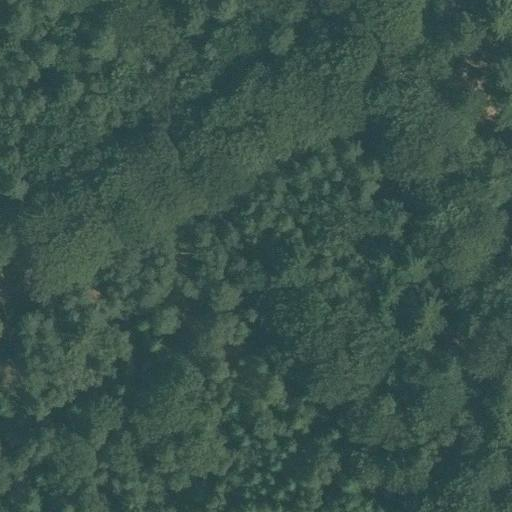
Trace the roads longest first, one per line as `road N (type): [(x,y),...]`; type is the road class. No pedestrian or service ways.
road 1 (track): [(511,2),(452,36),(398,52),(0,268)]
road 2 (track): [(511,329),(376,0)]
